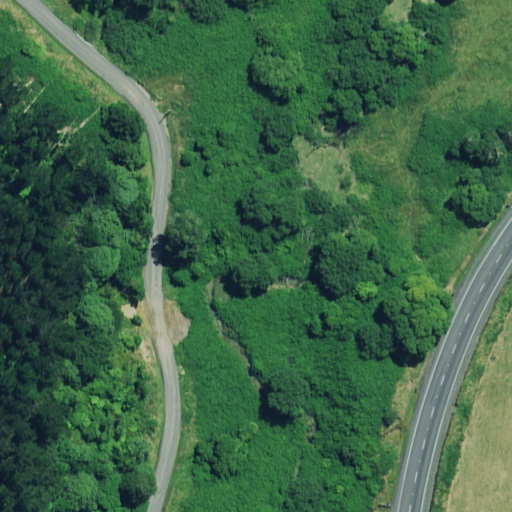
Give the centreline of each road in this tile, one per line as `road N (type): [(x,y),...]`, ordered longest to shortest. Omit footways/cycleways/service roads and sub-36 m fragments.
road 1 (unclassified): [(28,0),(141,98),(158,137),(155,312),(173,421),(151,511)]
road 2 (primary): [(414,511),(463,338),(511,248)]
